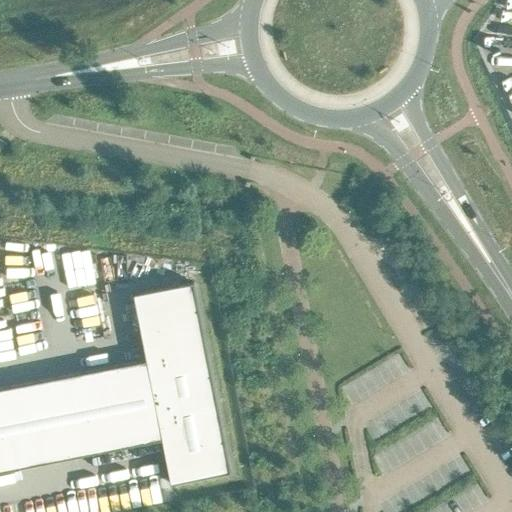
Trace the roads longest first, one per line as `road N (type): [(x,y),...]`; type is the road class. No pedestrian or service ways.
road 1 (secondary): [(366,116),(488,259)]
road 2 (secondary): [(488,259),(405,92)]
road 3 (unclassified): [(249,22),(155,47),(115,67)]
road 4 (unclassified): [(115,67),(253,58)]
road 5 (secondary): [(253,58),(298,110),(320,118),(366,116)]
